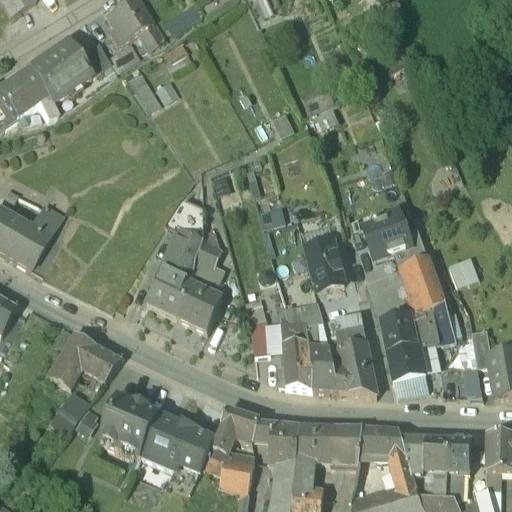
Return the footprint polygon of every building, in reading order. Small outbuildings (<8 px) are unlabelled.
[(0,0),(0,6),(3,12),(3,13),(4,13),(10,21),(9,22),(10,23),(35,7),(34,6),(34,7),(29,0),(0,0)] [(136,4),(106,22),(114,35),(109,38),(118,52),(137,39),(151,31),(136,4)] [(189,7),(165,27),(175,39),(199,19),(189,7)] [(152,32),(151,31),(137,39),(149,59),(168,47),(157,30),(152,32)] [(67,49),(27,77),(47,105),(51,112),(92,84),(78,64),(67,49)] [(98,50),(78,64),(92,84),(111,70),(98,50)] [(182,51),(165,60),(172,71),(169,72),(173,79),(192,68),(188,62),(189,61),(182,51)] [(0,96),(0,95),(0,104),(16,128),(38,112),(47,105),(27,77),(0,96)] [(141,79),(126,89),(149,122),(163,113),(141,79)] [(327,92),(302,103),(312,123),(336,112),(327,92)] [(5,135),(16,128),(0,104),(0,95),(0,96),(0,95),(0,132),(2,131),(5,135)] [(47,105),(38,112),(48,125),(57,122),(58,121),(51,112),(47,105)] [(8,196),(0,209),(0,220),(7,225),(19,201),(8,196)] [(294,215),(298,230),(328,223),(324,208),(294,215)] [(183,211),(166,237),(180,244),(187,247),(197,217),(183,211)] [(61,224),(44,215),(37,228),(38,228),(32,240),(47,248),(61,224)] [(256,223),(262,238),(284,230),(278,215),(256,223)] [(180,244),(162,279),(163,279),(148,312),(177,326),(192,293),(197,268),(204,254),(204,241),(203,220),(197,217),(187,247),(180,244)] [(7,225),(0,220),(0,258),(6,262),(23,235),(7,225)] [(400,222),(363,235),(375,268),(394,261),(412,255),(407,240),(400,222)] [(32,240),(23,235),(6,262),(30,277),(47,248),(32,240)] [(398,277),(429,266),(418,235),(407,240),(412,255),(394,261),(398,277)] [(220,260),(215,241),(204,241),(204,254),(197,268),(213,276),(220,260)] [(306,257),(317,300),(345,292),(334,249),(306,257)] [(471,264),(449,272),(457,294),(479,286),(471,264)] [(429,266),(398,277),(409,306),(404,307),(405,311),(410,310),(415,332),(427,326),(425,322),(445,311),(443,308),(429,266)] [(222,307),(192,293),(177,326),(207,339),(222,307)] [(0,342),(15,315),(0,307),(0,342)] [(449,309),(445,311),(425,322),(427,326),(415,332),(420,353),(422,352),(459,328),(449,309)] [(387,360),(420,353),(415,332),(410,310),(405,311),(401,312),(403,325),(380,330),(387,360)] [(304,317),(306,329),(307,334),(318,333),(324,332),(319,315),(304,317)] [(288,331),(306,329),(304,317),(287,319),(288,331)] [(334,342),(336,342),(336,340),(363,335),(361,325),(331,331),(334,342)] [(270,361),(266,326),(250,329),(254,363),(270,361)] [(288,331),(281,331),(284,372),(278,372),(279,381),(285,381),(286,393),(312,396),(308,349),(308,348),(307,334),(306,329),(288,331)] [(307,334),(308,348),(317,349),(319,349),(318,333),(307,334)] [(339,355),(366,349),(363,335),(336,340),(336,342),(339,355)] [(487,336),(471,339),(477,374),(489,372),(488,363),(491,363),(487,336)] [(122,365),(75,340),(49,382),(70,394),(81,376),(105,388),(122,365)] [(331,357),(316,356),(317,349),(308,348),(308,349),(312,396),(339,398),(336,385),(331,357)] [(366,349),(339,355),(342,370),(345,384),(336,385),(339,398),(376,402),(366,349)] [(422,352),(420,353),(387,360),(394,389),(428,382),(428,381),(426,375),(422,352)] [(511,358),(491,363),(488,363),(489,372),(495,405),(511,401),(511,358)] [(442,379),(441,379),(428,381),(428,382),(394,389),(397,403),(427,399),(443,397),(442,379)] [(87,415),(69,403),(61,415),(79,427),(87,415)] [(118,403),(100,446),(118,454),(119,453),(140,461),(140,460),(157,419),(146,414),(147,411),(136,406),(134,410),(118,403)] [(259,425),(226,414),(221,430),(222,430),(254,444),(259,428),(259,425)] [(181,430),(157,419),(140,460),(176,475),(178,469),(200,478),(215,443),(193,434),(194,431),(183,426),(181,430)] [(300,431),(259,428),(254,444),(253,447),(270,449),(268,470),(275,471),(296,473),(300,432),(300,431)] [(254,444),(222,430),(208,464),(224,469),(228,471),(230,461),(232,456),(236,446),(252,450),(253,447),(254,444)] [(362,433),(300,431),(300,432),(296,473),(294,493),(310,494),(313,466),(330,467),(358,469),(358,468),(359,460),(360,460),(362,433)] [(399,435),(362,433),(360,460),(386,460),(406,460),(401,443),(399,435)] [(511,439),(487,438),(486,476),(501,476),(511,476),(511,439)] [(406,460),(411,478),(424,479),(425,444),(401,443),(406,460)] [(448,445),(425,444),(424,479),(427,479),(434,480),(448,480),(448,446),(448,445)] [(448,446),(448,480),(469,481),(471,446),(448,446)] [(224,469),(222,482),(220,495),(247,500),(247,499),(252,467),(252,459),(232,456),(230,461),(228,471),(224,469)] [(359,460),(358,468),(388,469),(386,460),(360,460),(359,460)] [(411,478),(406,460),(386,460),(388,469),(395,492),(414,487),(411,478)] [(222,482),(224,469),(208,464),(203,474),(222,482)] [(296,473),(275,471),(272,500),(269,511),(291,511),(294,493),(296,473)] [(501,476),(486,476),(486,488),(501,489),(501,476)] [(427,479),(426,503),(433,504),(434,480),(427,479)] [(448,480),(434,480),(433,504),(447,504),(448,480)] [(420,511),(418,503),(414,487),(395,492),(361,500),(352,502),(351,504),(351,508),(350,511),(420,511)] [(501,511),(501,489),(486,488),(488,496),(491,511),(501,511)] [(354,489),(352,502),(361,500),(361,489),(354,489)] [(310,494),(294,493),(291,511),(321,511),(323,496),(318,495),(310,494)] [(479,511),(491,511),(488,496),(476,499),(477,504),(479,511)] [(458,511),(457,510),(455,505),(447,504),(433,504),(426,503),(418,503),(420,511),(458,511)]
